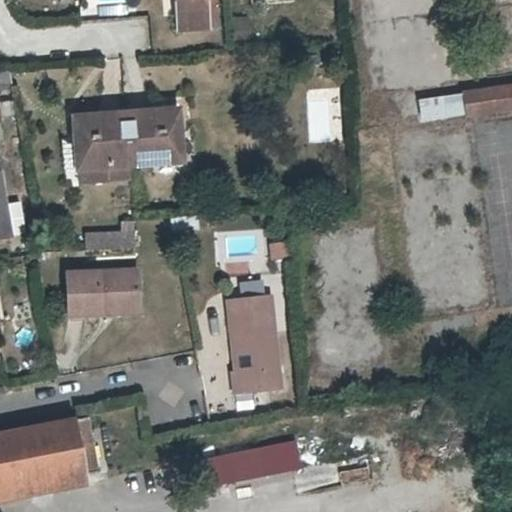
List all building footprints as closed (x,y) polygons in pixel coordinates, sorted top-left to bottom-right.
[(172,0),(175,29),(206,27),(203,0),(172,0)] [(511,85),(465,93),(418,99),(421,124),(495,113),(511,110),(511,85)] [(151,163),(179,161),(177,110),(124,113),(128,163),(151,161),(151,163)] [(75,179),(103,178),(102,164),(128,163),(124,113),(70,116),(75,179)] [(0,236),(10,234),(22,232),(17,201),(5,203),(0,176),(0,236)] [(198,220),(172,220),(174,233),(198,232),(198,220)] [(85,248),(134,245),(133,231),(85,234),(85,248)] [(284,239),(263,240),(265,258),(286,256),(284,239)] [(70,309),(103,305),(103,299),(140,295),(137,262),(66,270),(70,309)] [(272,293),(238,295),(241,326),(231,327),(235,370),(231,371),(232,392),(280,388),(272,293)] [(140,302),(140,295),(103,299),(103,305),(140,302)] [(229,295),(231,327),(241,326),(238,295),(229,295)] [(87,415),(0,431),(0,490),(97,472),(87,415)] [(294,440),(204,457),(209,483),(299,466),(294,440)]
